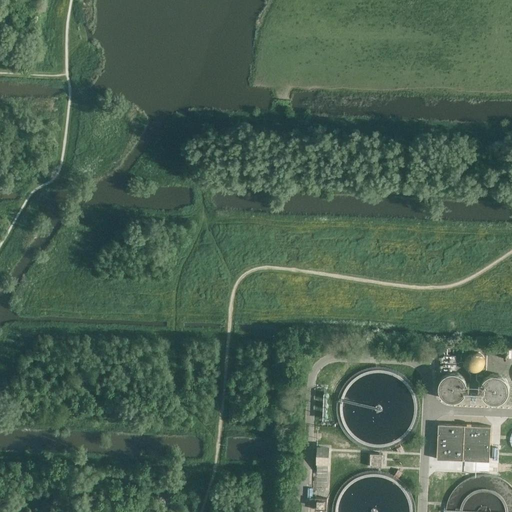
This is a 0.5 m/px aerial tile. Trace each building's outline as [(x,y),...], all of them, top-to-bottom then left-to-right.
[(482,360),(482,358),(481,356),(479,354),(477,352),(474,352),(470,352),(468,354),(466,356),(465,360),(465,363),(467,366),(469,367),(471,368),(473,369),(476,368),(479,366),(481,364),(482,360)] [(466,383),(466,381),(465,378),(464,375),(462,373),(460,371),(458,370),(453,369),(450,369),(447,370),(444,371),(442,373),(441,375),(439,377),(438,380),(438,383),(438,386),(439,389),(441,391),(442,393),(444,395),(446,396),(451,397),(454,397),(457,397),(460,395),(462,393),(464,391),(465,389),(466,386),(466,383)] [(505,383),(505,382),(505,380),(504,377),(503,375),(501,373),(498,371),(495,369),(492,369),(490,369),(487,370),(485,371),(483,373),(480,375),(479,377),(479,379),(478,382),(478,385),(479,387),(480,390),(482,391),(483,393),(486,394),(489,396),(491,396),(493,396),(496,395),(498,394),(500,393),(502,390),(504,388),(505,386),(505,383)] [(491,426),(467,425),(438,424),(437,459),(489,461),(491,426)] [(316,476),(328,477),(329,450),(318,450),(316,476)] [(370,466),(382,467),(383,454),(370,453),(370,466)] [(315,498),(315,506),(315,510),(326,510),(327,498),(315,498)]
